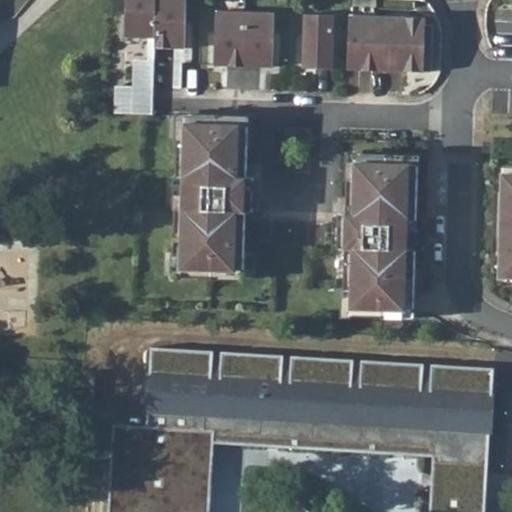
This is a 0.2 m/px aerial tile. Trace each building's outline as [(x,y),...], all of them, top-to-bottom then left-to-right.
[(126,0),(125,38),(149,39),(155,39),(156,0),(126,0)] [(185,0),(156,0),(155,39),(155,49),(176,50),(184,50),(185,0)] [(349,0),(349,17),(348,70),(431,73),(433,26),(425,26),(426,19),(407,18),(407,10),(376,9),(377,0),(349,0)] [(245,13),(216,12),(214,66),(244,67),(245,13)] [(274,15),(245,13),(244,67),(273,68),(274,15)] [(334,16),(304,15),(303,69),(332,70),(334,16)] [(155,39),(149,39),(148,62),(134,61),(133,89),(115,88),(114,113),(153,114),(155,49),(155,39)] [(184,50),(176,50),(174,89),(181,89),(184,50)] [(185,115),(178,114),(177,140),(185,140),(185,115)] [(217,116),(185,115),(185,140),(177,140),(176,176),(183,176),(182,208),(175,208),(173,253),(181,253),(181,276),(212,277),(212,269),(243,270),(245,211),(253,211),(254,178),(246,177),(248,124),(217,123),(217,116)] [(248,117),(217,116),(217,123),(248,124),(248,117)] [(387,155),(356,154),(355,179),(347,179),(346,213),(339,214),(338,247),(345,247),(344,289),(351,289),(351,315),(413,317),(415,248),(408,248),(408,220),(416,221),(418,163),(387,163),(387,155)] [(356,154),(348,154),(347,179),(355,179),(356,154)] [(418,156),(387,155),(387,163),(418,163),(418,156)] [(511,165),(503,165),(502,190),(495,190),(493,254),(500,254),(500,276),(511,276),(511,165)] [(503,165),(495,165),(495,190),(502,190),(503,165)] [(183,176),(176,176),(175,208),(182,208),(183,176)] [(416,221),(408,220),(408,248),(415,248),(416,221)] [(181,253),(173,253),(173,275),(181,276),(181,253)] [(500,254),(493,254),(492,283),(511,284),(511,276),(500,276),(500,254)] [(212,269),(212,277),(243,278),(243,270),(212,269)] [(351,289),(344,289),(343,315),(351,315),(351,289)] [(435,456),(431,511),(483,511),(491,393),(493,394),(494,367),(432,363),(432,366),(424,366),(424,363),(362,359),(362,362),(354,361),(354,359),(292,355),(292,358),(284,357),(284,354),(222,351),(222,353),(214,353),(214,350),(151,346),(147,426),(114,423),(108,511),(210,511),(215,442),(215,430),(226,430),(226,443),(435,456)]
